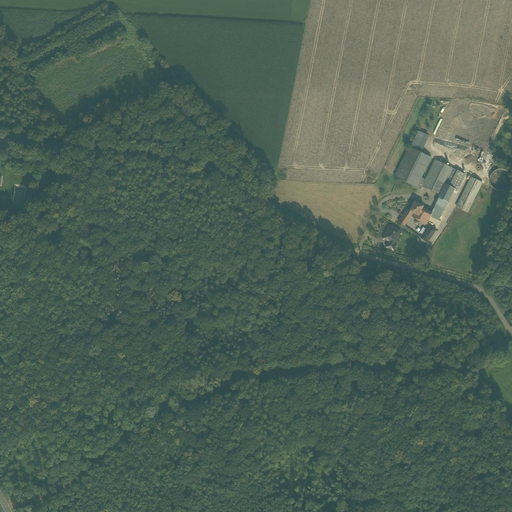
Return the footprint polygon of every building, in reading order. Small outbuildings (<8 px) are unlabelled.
[(459,110),(453,123),(461,127),(467,113),(459,110)] [(470,129),(474,131),(480,118),(476,117),(470,129)] [(482,134),(487,137),(494,122),(489,120),(482,134)] [(418,131),(410,148),(421,153),(429,136),(418,131)] [(455,142),(449,151),(454,154),(458,146),(457,145),(461,139),(460,138),(457,143),(455,142)] [(420,190),(422,186),(425,180),(421,177),(430,158),(421,153),(410,148),(409,147),(395,177),(397,178),(398,179),(420,190)] [(422,186),(440,195),(445,184),(453,169),(435,160),(425,180),(422,186)] [(465,175),(453,169),(445,184),(454,189),(457,190),(465,175)] [(503,190),(506,188),(509,185),(510,181),(510,177),(508,173),(505,171),(501,169),(497,170),(493,172),(491,175),(489,179),(490,183),(491,186),(495,189),(499,190),(503,190)] [(456,207),(467,213),(482,183),(471,178),(456,207)] [(440,195),(438,198),(448,202),(454,189),(445,184),(440,195)] [(15,185),(15,199),(26,198),(25,185),(15,185)] [(432,213),(430,217),(433,218),(438,221),(444,208),(445,209),(448,202),(438,198),(435,204),(436,204),(432,212),(432,213)] [(414,201),(409,211),(413,213),(415,214),(418,216),(420,212),(425,214),(424,216),(429,218),(430,217),(432,213),(432,212),(422,208),(423,206),(414,201)] [(428,225),(433,218),(430,217),(429,218),(424,216),(425,214),(420,212),(418,216),(415,214),(413,218),(428,225)] [(399,222),(404,226),(408,220),(403,216),(399,222)] [(388,242),(394,244),(397,239),(396,238),(400,231),(389,225),(383,239),(388,242)] [(421,238),(428,243),(436,230),(429,226),(426,230),(423,236),(421,238)] [(386,247),(394,251),(397,245),(394,244),(388,242),(386,247)]
